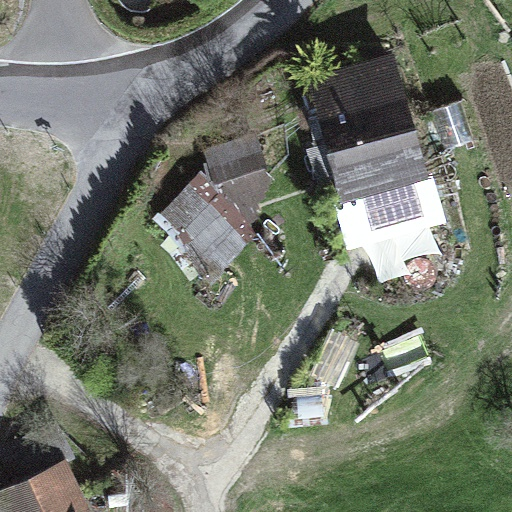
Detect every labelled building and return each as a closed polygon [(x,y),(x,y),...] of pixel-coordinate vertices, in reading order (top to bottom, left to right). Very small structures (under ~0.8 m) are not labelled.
[(394,51),(306,76),(342,200),(430,175),(394,51)] [(259,131),(204,148),(219,191),(252,226),(272,182),(259,131)] [(260,233),(252,226),(219,191),(202,169),(156,220),(216,283),(260,233)] [(434,174),(430,175),(342,200),(333,203),(347,250),(447,221),(434,174)] [(0,452),(14,482),(0,489),(0,511),(94,511),(68,457),(75,453),(59,421),(0,449),(0,452)]
